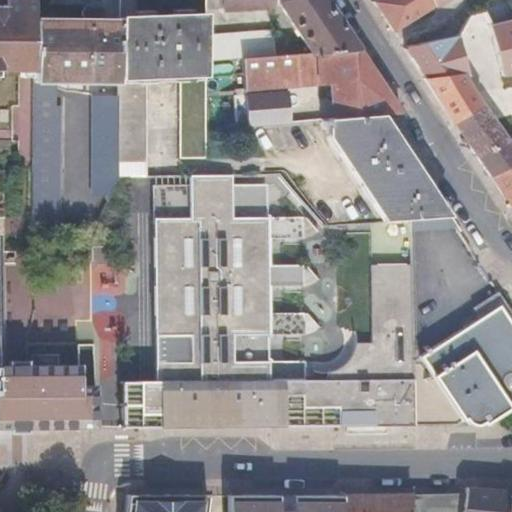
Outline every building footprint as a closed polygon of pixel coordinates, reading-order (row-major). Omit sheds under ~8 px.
[(219,0),(220,7),(269,7),(276,1),(310,52),(354,49),(322,0),(219,0)] [(375,0),(391,24),(431,0),(375,0)] [(33,18),(33,6),(29,6),(0,6),(0,66),(25,67),(32,67),(33,18)] [(204,60),(204,34),(204,14),(118,16),(118,22),(119,80),(119,96),(119,163),(119,174),(119,177),(146,177),(144,83),(176,82),(179,156),(206,155),(205,130),(204,60)] [(119,80),(118,22),(33,18),(32,67),(32,79),(56,79),(119,80)] [(511,19),(489,25),(503,74),(511,72),(511,19)] [(204,34),(204,60),(242,57),(272,55),(270,29),(204,34)] [(403,47),(490,177),(511,164),(511,136),(506,140),(465,76),(468,75),(457,35),(403,47)] [(400,118),(354,49),(310,52),(272,55),(242,57),(243,91),(233,91),(233,108),(244,108),(244,94),(285,91),(285,86),(326,83),(330,122),(381,119),(400,118)] [(32,79),(34,162),(61,160),(61,105),(56,105),(56,79),(32,79)] [(245,127),(287,125),(285,91),(244,94),(244,108),(245,127)] [(119,163),(119,96),(90,97),(91,163),(119,163)] [(385,224),(407,223),(436,221),(437,221),(447,220),(431,194),(399,145),(381,119),(330,122),(322,123),(322,130),(327,129),(327,138),(385,224)] [(61,160),(34,162),(34,168),(35,227),(61,227),(61,160)] [(119,174),(119,163),(91,163),(92,175),(119,174)] [(511,164),(490,177),(511,206),(511,205),(511,164)] [(28,424),(90,424),(91,389),(81,389),(81,367),(25,367),(0,366),(0,217),(4,217),(5,166),(0,165),(0,424),(8,424),(23,424),(28,424)] [(150,426),(334,425),(334,411),(352,411),(356,416),(360,419),(367,421),(367,424),(408,424),(411,360),(408,272),(398,273),(393,275),(390,279),(388,286),(386,295),(387,298),(380,299),(380,306),(373,306),(374,326),(371,326),(370,331),(367,333),(367,345),(353,346),(351,355),(347,361),(342,365),(335,368),(327,368),(327,376),(304,376),(304,358),(273,358),(272,331),(304,331),(305,310),(273,309),(272,284),(305,284),(304,263),(272,263),(272,235),(303,235),(303,213),(270,213),(270,182),(233,182),(233,172),(189,175),(189,182),(189,215),(152,216),(151,378),(138,379),(138,387),(152,387),(150,426)] [(152,182),(152,216),(189,215),(189,182),(152,182)] [(408,272),(408,267),(367,268),(367,333),(370,331),(371,326),(374,326),(373,306),(380,306),(380,299),(387,298),(386,295),(388,286),(390,279),(393,275),(398,273),(408,272)] [(508,309),(496,291),(472,307),(478,317),(411,360),(408,424),(481,423),(511,405),(511,325),(504,313),(508,309)] [(117,387),(138,387),(138,379),(117,379),(117,387)] [(138,387),(117,387),(118,426),(138,426),(138,387)] [(138,426),(150,426),(152,387),(138,387),(138,426)] [(23,424),(8,424),(8,433),(23,433),(28,433),(28,424),(23,424)] [(473,488),(412,493),(412,499),(410,511),(506,511),(510,492),(473,488)] [(278,493),(228,493),(227,511),(341,511),(343,495),(294,493),(293,507),(278,507),(278,493)] [(124,511),(206,511),(209,499),(127,498),(124,511)] [(410,511),(412,499),(343,499),(342,511),(410,511)]
